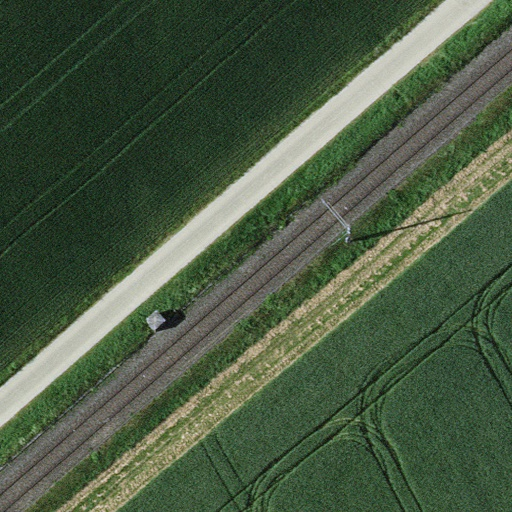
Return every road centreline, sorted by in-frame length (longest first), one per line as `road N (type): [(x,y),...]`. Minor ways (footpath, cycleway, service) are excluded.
road 1 (track): [(473,0),(0,412)]
road 2 (track): [(511,166),(120,511)]
